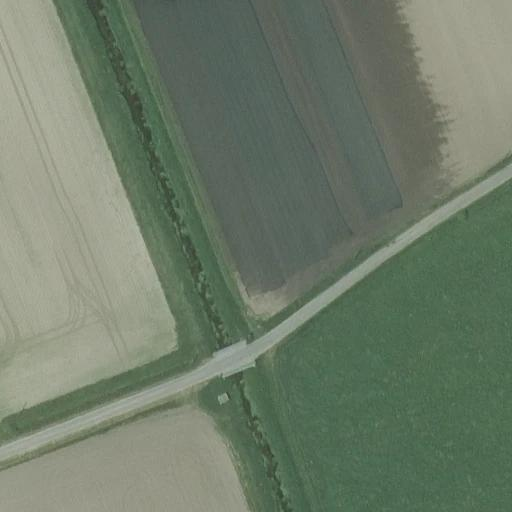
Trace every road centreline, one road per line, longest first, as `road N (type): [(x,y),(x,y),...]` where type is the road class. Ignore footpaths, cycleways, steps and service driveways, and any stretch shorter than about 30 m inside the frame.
road 1 (track): [(511,182),(256,350),(0,453)]
road 2 (track): [(121,0),(256,350)]
road 3 (track): [(315,511),(256,350)]
